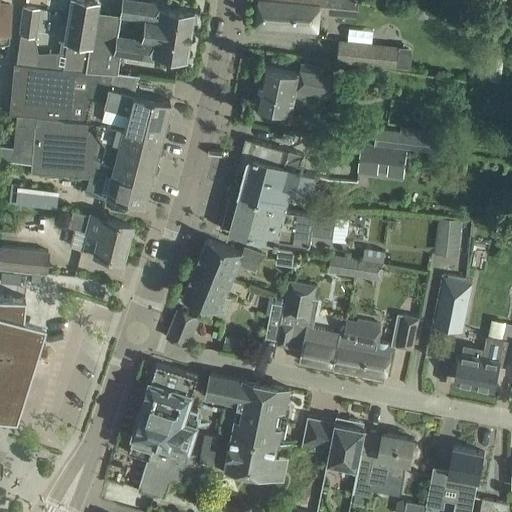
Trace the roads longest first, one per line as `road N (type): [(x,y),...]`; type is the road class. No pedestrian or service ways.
road 1 (residential): [(511,418),(186,353),(132,335)]
road 2 (tertiary): [(132,335),(212,107),(229,0)]
road 3 (tertiary): [(60,511),(132,335)]
